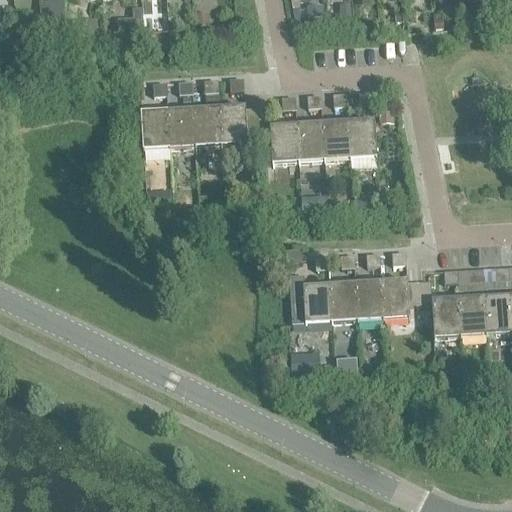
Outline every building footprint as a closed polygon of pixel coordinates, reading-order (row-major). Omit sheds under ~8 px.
[(62,3),(39,5),(40,23),(63,21),(62,3)] [(498,3),(486,4),(487,16),(498,15),(498,3)] [(323,8),(306,9),(306,21),(323,20),(323,8)] [(142,11),(132,12),(133,22),(142,22),(142,11)] [(208,16),(194,16),(195,29),(208,29),(208,16)] [(442,17),(432,17),(433,32),(443,32),(442,17)] [(96,22),(75,24),(76,38),(97,37),(96,22)] [(368,25),(354,26),(355,40),(369,40),(368,25)] [(230,97),(244,96),(243,84),(242,84),(230,85),(230,97)] [(204,86),(205,98),(217,97),(218,97),(217,85),(204,86)] [(178,88),(179,100),(193,99),(192,87),(191,87),(178,88)] [(165,88),(153,89),(153,101),(167,100),(166,88),(165,88)] [(217,97),(205,98),(205,107),(218,106),(217,97)] [(359,110),(373,110),(372,97),(371,97),(371,98),(358,98),(359,110)] [(333,100),(333,112),(347,111),(346,99),(345,99),(333,100)] [(307,101),(308,113),(321,113),(320,100),(320,101),(307,101)] [(282,115),(296,114),(295,102),(294,102),(281,103),(282,115)] [(247,136),(258,136),(257,113),(245,114),(245,112),(244,112),(244,114),(219,115),(221,152),(221,150),(246,149),(246,150),(248,150),(247,136)] [(257,113),(258,136),(270,135),(272,170),(273,170),(273,169),(298,167),(298,169),(296,132),(271,134),(271,132),(270,132),(269,112),(257,113)] [(221,152),(219,115),(193,117),(195,153),(196,153),(196,152),(221,150),(221,152)] [(195,153),(193,117),(168,119),(170,155),(170,153),(195,152),(195,153)] [(393,117),(378,117),(379,129),(393,128),(393,117)] [(169,155),(170,155),(168,119),(142,120),(142,119),(141,119),(143,156),(144,156),(144,155),(169,153),(169,155)] [(373,128),(348,129),(350,166),(350,164),(375,163),(375,164),(376,164),(374,126),(373,126),(373,128)] [(348,129),(322,131),(324,167),(324,166),(349,164),(349,166),(350,166),(348,129)] [(322,131),(296,132),(298,169),(299,169),(299,167),(324,166),(324,167),(322,131)] [(400,194),(395,200),(397,207),(404,209),(409,204),(408,196),(400,194)] [(159,195),(147,195),(147,204),(147,209),(159,209),(159,204),(159,203),(159,195)] [(326,200),(301,201),(302,217),(302,219),(326,218),(326,216),(326,200)] [(375,201),(354,201),(355,215),(355,217),(375,216),(375,214),(375,201)] [(189,208),(179,209),(179,224),(190,223),(189,208)] [(392,270),(406,269),(405,257),(391,258),(392,270)] [(366,272),(380,271),(379,259),(366,260),(366,272)] [(341,273),(354,273),(354,260),(340,261),(341,273)] [(315,263),(315,275),(329,274),(328,262),(315,263)] [(495,286),(509,285),(508,273),(495,274),(495,286)] [(469,275),(470,287),(483,286),(483,274),(469,275)] [(443,277),(444,289),(458,288),(457,276),(443,277)] [(408,310),(420,309),(419,287),(407,288),(407,286),(406,286),(406,288),(381,289),(383,326),(383,325),(383,324),(408,323),(408,324),(409,324),(408,310)] [(419,287),(420,309),(432,309),(434,344),(435,344),(435,342),(460,341),(460,342),(458,306),(433,307),(433,306),(431,306),(430,286),(419,287)] [(382,326),(383,326),(381,289),(355,291),(357,327),(357,326),(382,324),(382,326)] [(357,327),(355,291),(329,292),(331,329),(332,329),(332,327),(357,326),(357,327)] [(331,329),(329,292),(304,294),(304,292),(303,292),(305,330),(306,330),(306,329),(331,327),(331,329)] [(510,303),(484,305),(486,341),(486,339),(511,338),(511,339),(510,303)] [(484,305),(458,306),(460,342),(461,342),(461,341),(485,339),(486,341),(484,305)] [(318,358),(290,359),(291,380),(319,378),(318,358)] [(356,363),(335,364),(337,382),(357,381),(356,363)]
